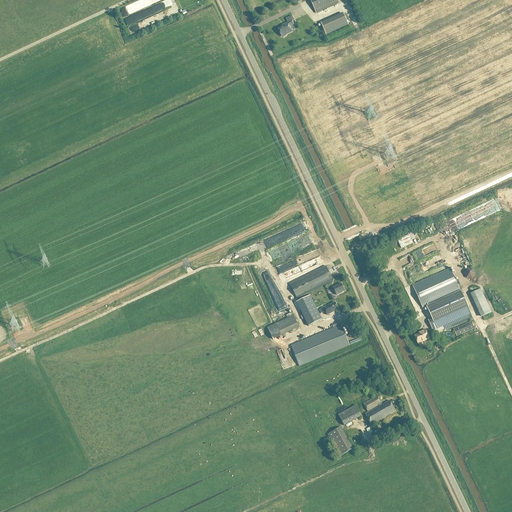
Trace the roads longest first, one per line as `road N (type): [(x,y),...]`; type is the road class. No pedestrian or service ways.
road 1 (unclassified): [(467,511),(223,0)]
road 2 (track): [(511,175),(344,254)]
